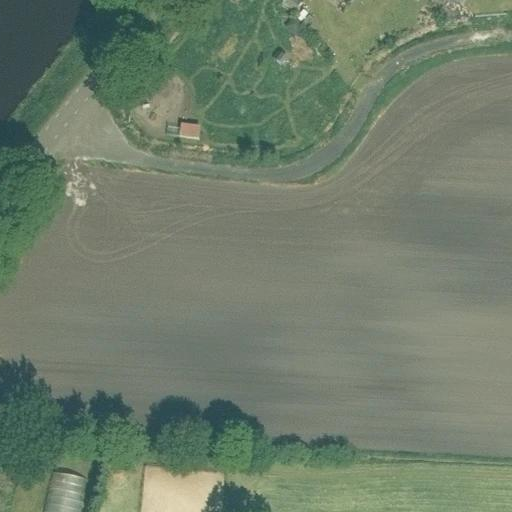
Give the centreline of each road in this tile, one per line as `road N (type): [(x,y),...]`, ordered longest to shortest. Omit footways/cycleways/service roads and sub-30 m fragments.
road 1 (track): [(511,38),(431,47),(393,67),(341,143),(292,175),(142,162),(58,123)]
road 2 (tertiary): [(0,197),(158,0)]
